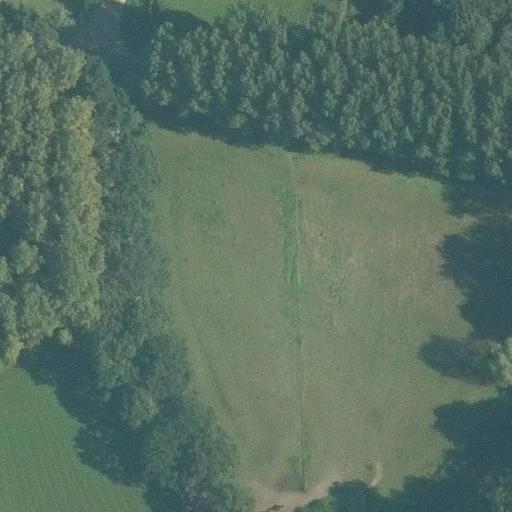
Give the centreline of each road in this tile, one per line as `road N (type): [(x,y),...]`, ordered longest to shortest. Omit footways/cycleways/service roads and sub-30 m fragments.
road 1 (tertiary): [(200,511),(108,325),(113,64)]
road 2 (tertiary): [(511,151),(113,64)]
